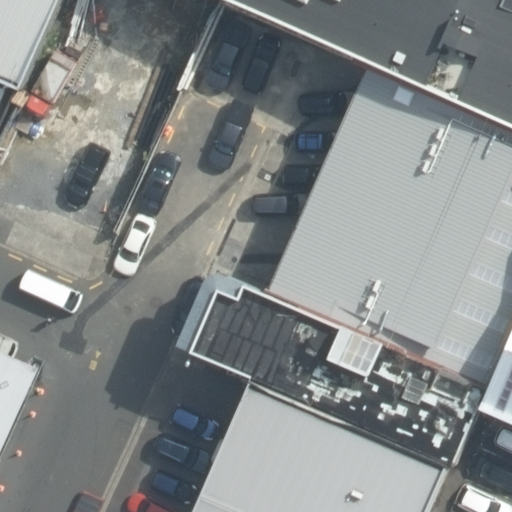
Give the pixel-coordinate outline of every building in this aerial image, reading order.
[(0,0),(0,80),(24,91),(64,0),(0,0)] [(511,0),(230,0),(375,65),(511,127),(511,0)] [(275,291),(493,387),(511,344),(511,127),(375,65),(275,291)] [(458,466),(485,406),(493,387),(275,291),(215,265),(180,344),(258,378),(454,464),(458,466)] [(511,344),(493,387),(485,406),(511,417),(511,344)] [(433,511),(454,464),(258,378),(198,511),(433,511)] [(0,438),(22,389),(0,379),(0,438)]
